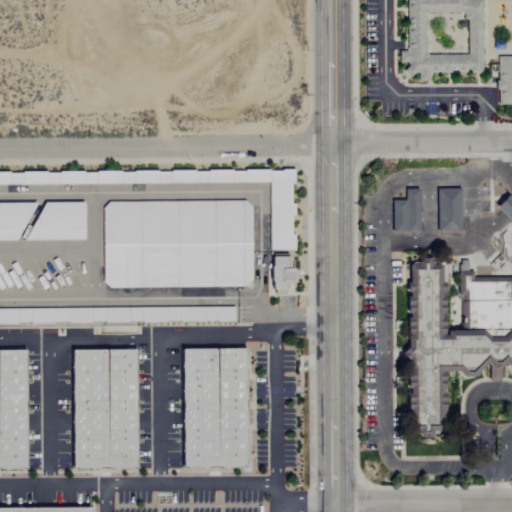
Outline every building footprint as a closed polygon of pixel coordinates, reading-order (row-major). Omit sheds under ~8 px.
[(479,73),(479,0),(404,0),(403,51),(396,51),(396,63),(404,63),(403,80),(425,81),(426,72),(479,73)] [(495,105),(511,104),(511,56),(494,57),(495,105)] [(268,249),(293,249),(293,235),(290,235),(290,215),(294,215),(294,204),(290,204),(290,181),(293,181),(293,170),(0,171),(0,183),(268,182),(268,249)] [(102,208),(103,280),(108,287),(245,286),(250,280),(250,207),(244,200),(109,201),(102,208)] [(24,240),(83,239),(83,202),(43,203),(24,240)] [(0,239),(14,240),(37,203),(0,203),(0,239)] [(511,374),(511,228),(508,230),(508,246),(511,245),(511,307),(503,278),(479,278),(455,258),(455,281),(445,293),(437,289),(437,267),(421,261),(401,267),(401,440),(428,440),(439,414),(450,414),(458,404),(450,378),(498,378),(499,374),(511,374)] [(271,288),(287,287),(287,280),(293,280),(292,267),(287,267),(287,256),(270,257),(271,288)] [(0,308),(233,306),(232,321),(0,323),(0,308)] [(180,348),(180,467),(244,467),(244,349),(180,348)] [(0,349),(0,469),(25,469),(25,349),(0,349)] [(70,349),(70,468),(135,468),(133,349),(70,349)]
